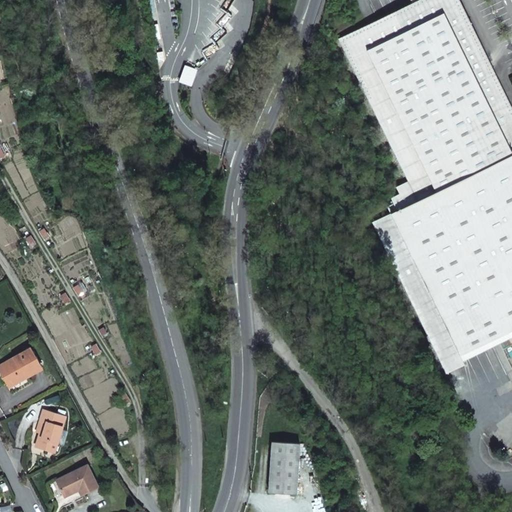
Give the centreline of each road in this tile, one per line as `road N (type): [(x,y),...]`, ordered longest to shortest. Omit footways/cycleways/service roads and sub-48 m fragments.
road 1 (tertiary): [(62,0),(83,85),(178,359),(194,460),(191,511)]
road 2 (tertiary): [(310,0),(233,205),(244,367),(225,511)]
road 3 (unknown): [(511,484),(489,481),(472,459),(477,379)]
